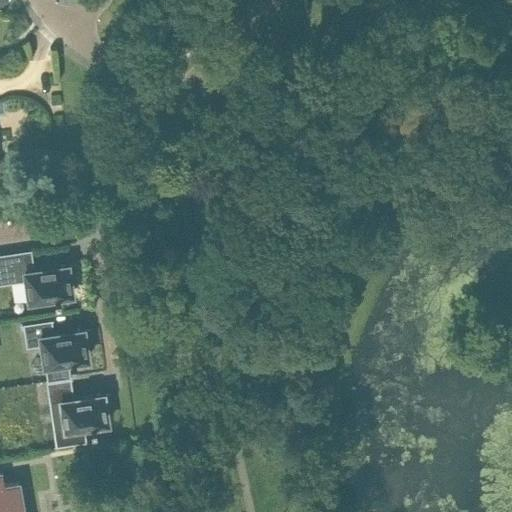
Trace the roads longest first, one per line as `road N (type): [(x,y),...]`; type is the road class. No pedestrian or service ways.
road 1 (residential): [(89,219),(113,376)]
road 2 (residential): [(171,103),(270,0)]
road 3 (residential): [(89,219),(128,176),(171,103)]
road 4 (unclassified): [(66,31),(171,103)]
